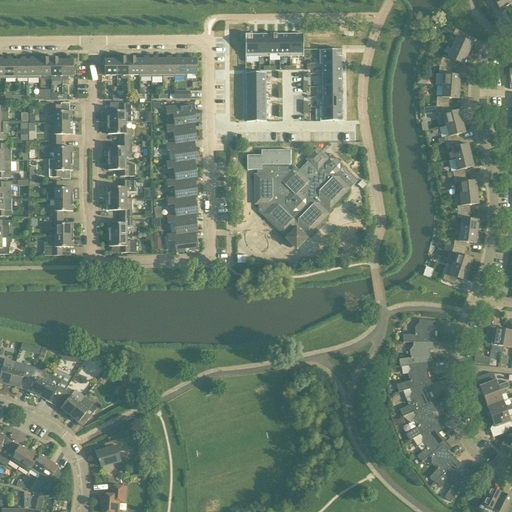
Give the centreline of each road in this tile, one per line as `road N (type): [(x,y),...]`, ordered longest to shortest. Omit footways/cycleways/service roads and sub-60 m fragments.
road 1 (residential): [(204,261),(211,244),(208,45),(91,46)]
road 2 (residential): [(511,28),(478,59),(472,91),(488,211),(472,295)]
road 3 (residential): [(472,295),(449,365),(451,416),(471,451),(511,478)]
road 4 (residential): [(204,261),(102,260),(90,210)]
road 5 (residential): [(0,404),(53,428),(73,447),(83,511)]
